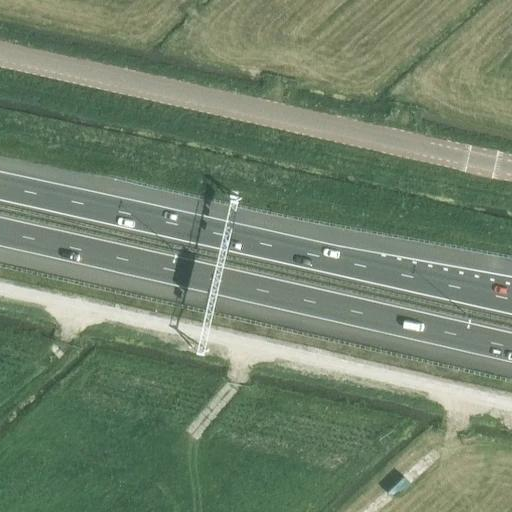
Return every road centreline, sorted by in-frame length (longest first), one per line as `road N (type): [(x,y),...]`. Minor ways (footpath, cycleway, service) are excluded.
road 1 (motorway): [(0,232),(511,349)]
road 2 (track): [(0,292),(511,407)]
road 3 (unclassified): [(511,173),(0,58)]
road 4 (motorway): [(511,299),(0,185)]
